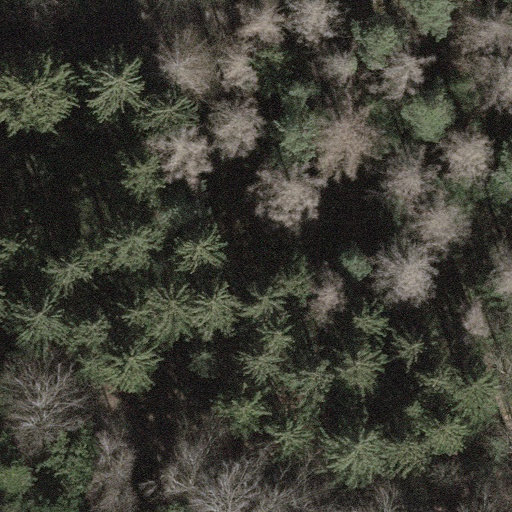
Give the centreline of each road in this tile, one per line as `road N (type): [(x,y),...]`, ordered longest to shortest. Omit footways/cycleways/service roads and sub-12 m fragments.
road 1 (track): [(0,392),(357,511)]
road 2 (track): [(224,0),(0,52)]
